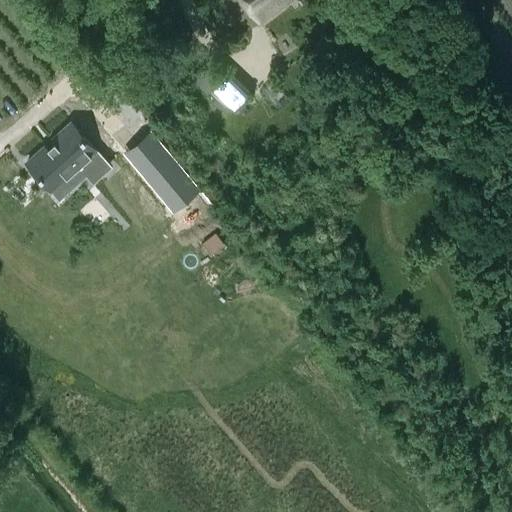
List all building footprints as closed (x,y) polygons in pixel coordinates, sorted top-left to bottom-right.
[(241,0),(257,22),(288,0),(241,0)] [(250,91),(214,55),(191,78),(207,93),(212,88),(233,109),(250,91)] [(308,78),(291,62),(274,74),(291,88),(308,78)] [(109,171),(71,124),(71,125),(15,163),(52,212),(109,171)] [(153,132),(135,148),(127,154),(174,211),(191,197),(201,189),(153,132)]
